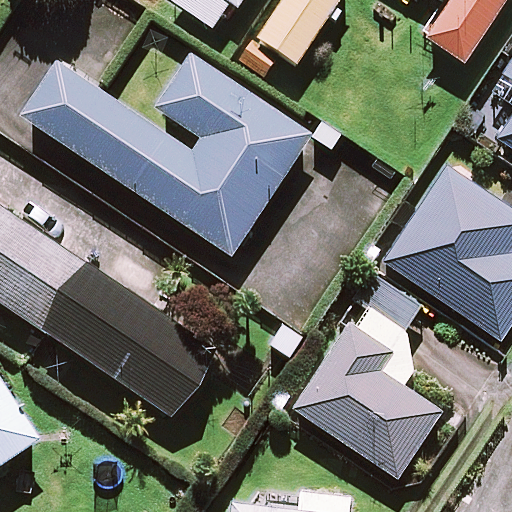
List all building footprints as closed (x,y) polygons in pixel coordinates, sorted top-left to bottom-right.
[(243,0),(220,0),(236,11),(243,0)] [(341,0),(285,0),(257,43),(295,68),(341,0)] [(444,0),(450,4),(425,43),(464,67),(506,0),(444,0)] [(189,60),(154,113),(198,142),(189,157),(144,127),(56,68),(20,122),(229,261),(310,140),(189,60)] [(511,63),(501,81),(511,88),(511,113),(494,141),(511,153),(511,63)] [(511,252),(511,217),(445,173),(382,267),(498,345),(511,324),(511,261),(508,259),(511,252)] [(216,357),(0,213),(0,307),(173,422),(216,357)] [(419,310),(377,283),(291,414),(396,483),(440,416),(400,390),(411,374),(402,336),(419,310)] [(0,469),(38,444),(0,387),(0,469)] [(346,511),(348,502),(297,497),(294,511),(250,511),(231,510),(230,511),(346,511)]
